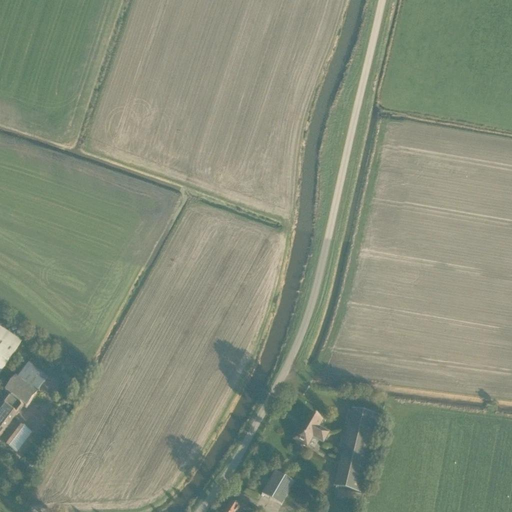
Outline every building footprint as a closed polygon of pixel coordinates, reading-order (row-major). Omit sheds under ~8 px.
[(0,375),(21,344),(0,330),(0,375)] [(0,407),(0,437),(23,407),(26,410),(36,397),(35,396),(47,380),(28,365),(16,381),(15,380),(5,394),(9,397),(0,407)] [(381,418),(356,412),(337,490),(363,496),(381,418)] [(293,441),(307,449),(313,439),(323,445),(329,434),(319,429),(322,422),(310,415),(301,430),(300,429),(293,441)] [(7,447),(15,453),(30,433),(21,427),(7,447)] [(275,473),(262,495),(281,506),(294,484),(275,473)] [(247,511),(249,510),(241,505),(240,508),(231,503),(224,511),(223,511),(222,511),(247,511)]
